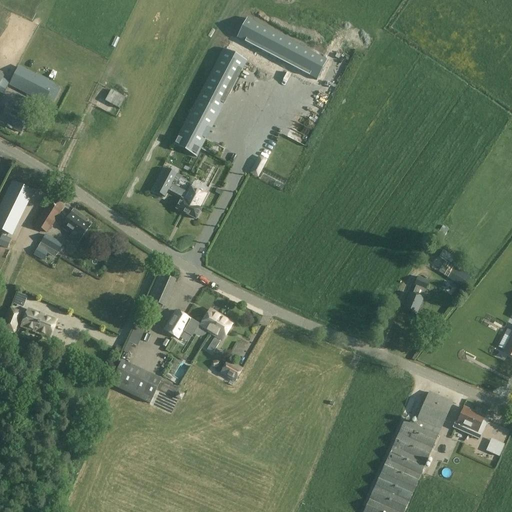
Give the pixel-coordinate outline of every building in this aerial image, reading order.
[(310,76),(318,81),(329,61),(248,18),(238,38),(246,42),(245,43),(309,77),(310,76)] [(196,157),(246,61),(224,50),(174,145),(196,157)] [(52,85),(19,69),(11,83),(45,100),(52,85)] [(256,77),(253,83),(258,86),(258,87),(262,89),(265,82),(256,77)] [(111,91),(105,101),(119,109),(125,98),(111,91)] [(27,118),(6,107),(0,118),(0,121),(20,132),(27,118)] [(221,166),(216,177),(223,180),(228,169),(221,166)] [(168,191),(185,199),(187,194),(172,186),(178,176),(176,175),(166,170),(155,191),(165,196),(168,191)] [(11,182),(0,205),(0,230),(8,234),(29,191),(11,182)] [(205,195),(204,195),(207,190),(199,185),(196,191),(191,188),(184,201),(181,199),(176,209),(196,219),(201,209),(198,208),(205,195)] [(35,226),(46,233),(64,204),(53,197),(35,226)] [(78,217),(76,216),(77,214),(73,210),(60,227),(71,235),(70,237),(78,242),(89,225),(85,222),(86,220),(80,215),(78,217)] [(48,249),(56,253),(61,245),(45,235),(34,255),(42,260),(48,249)] [(1,236),(0,237),(0,245),(6,248),(10,240),(1,236)] [(464,287),(471,276),(457,266),(461,260),(444,249),(440,255),(438,254),(431,265),(464,287)] [(173,281),(159,274),(147,299),(161,306),(173,281)] [(425,291),(429,282),(418,277),(414,287),(425,291)] [(423,299),(409,293),(402,310),(416,316),(423,299)] [(215,294),(212,301),(217,303),(220,296),(215,294)] [(20,328),(49,339),(55,322),(43,317),(42,318),(39,317),(39,316),(26,311),(24,318),(19,316),(19,315),(10,311),(2,329),(12,333),(15,325),(20,326),(20,328)] [(205,332),(210,335),(220,318),(209,311),(199,327),(175,312),(164,331),(176,338),(183,327),(185,329),(184,329),(192,335),(193,334),(196,336),(199,337),(202,336),(204,334),(205,332)] [(220,318),(210,335),(215,338),(219,341),(221,341),(231,325),(220,318)] [(219,342),(219,341),(215,338),(214,339),(207,350),(212,354),(219,343),(219,342)] [(249,339),(237,361),(245,365),(257,344),(249,339)] [(159,361),(163,350),(156,348),(153,359),(159,361)] [(220,374),(235,383),(243,370),(228,360),(220,374)] [(148,404),(159,380),(121,362),(109,386),(148,404)] [(414,426),(405,422),(364,511),(404,511),(452,404),(429,393),(414,426)] [(488,421),(484,419),(484,417),(464,409),(457,424),(454,423),(452,428),(479,440),(488,421)] [(492,455),(498,457),(504,445),(497,443),(492,455)]
